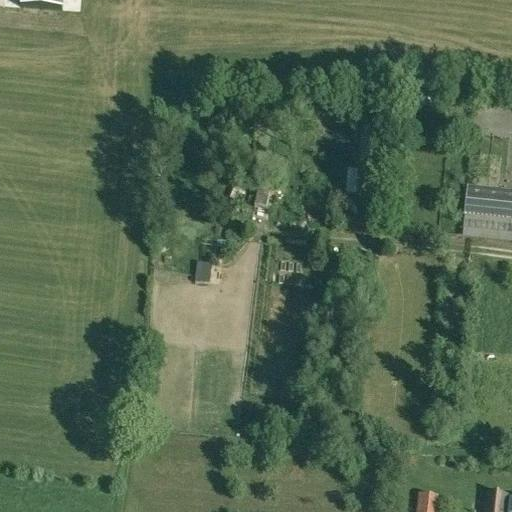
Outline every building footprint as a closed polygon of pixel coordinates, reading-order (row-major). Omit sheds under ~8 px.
[(62,0),(21,0),(20,9),(62,11),(62,0)] [(466,151),(465,183),(476,183),(476,171),(491,172),(492,152),(466,151)] [(467,188),(464,218),(511,223),(511,193),(497,191),(467,188)] [(266,211),(270,192),(258,189),(254,208),(266,211)] [(417,511),(436,511),(438,498),(426,497),(419,496),(417,511)] [(511,511),(511,499),(488,497),(486,511),(511,511)]
